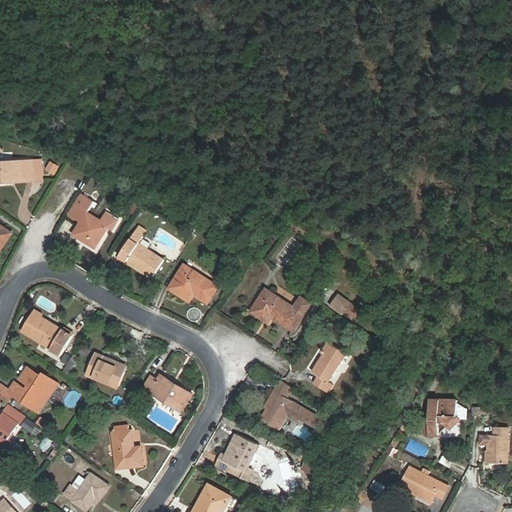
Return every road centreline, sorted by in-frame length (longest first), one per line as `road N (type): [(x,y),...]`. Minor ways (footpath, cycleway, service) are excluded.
road 1 (residential): [(28,255),(203,353)]
road 2 (residential): [(203,353),(215,373),(211,412),(147,511)]
